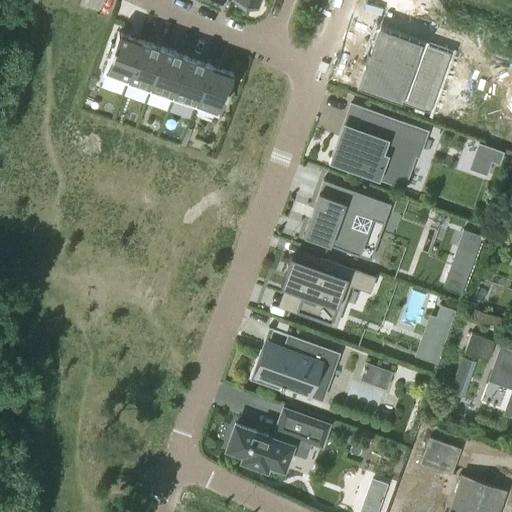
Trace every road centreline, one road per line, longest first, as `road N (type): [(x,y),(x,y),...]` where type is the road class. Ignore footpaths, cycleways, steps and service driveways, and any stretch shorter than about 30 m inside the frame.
road 1 (residential): [(316,68),(175,461)]
road 2 (residential): [(266,48),(150,0)]
